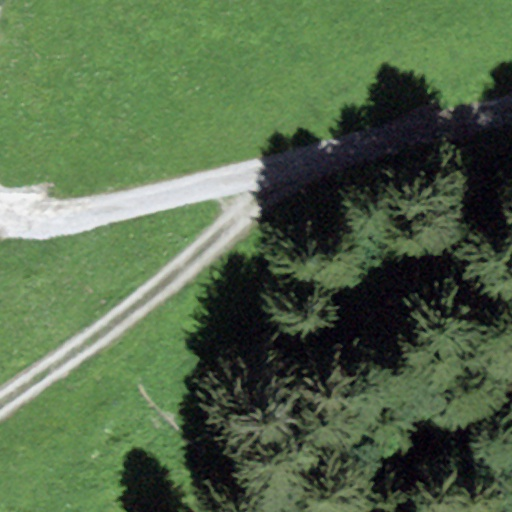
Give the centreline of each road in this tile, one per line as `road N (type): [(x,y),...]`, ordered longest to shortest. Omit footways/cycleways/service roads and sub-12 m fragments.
road 1 (track): [(287,163),(167,287),(0,399)]
road 2 (track): [(287,163),(126,202),(0,215)]
road 3 (track): [(511,106),(287,163)]
